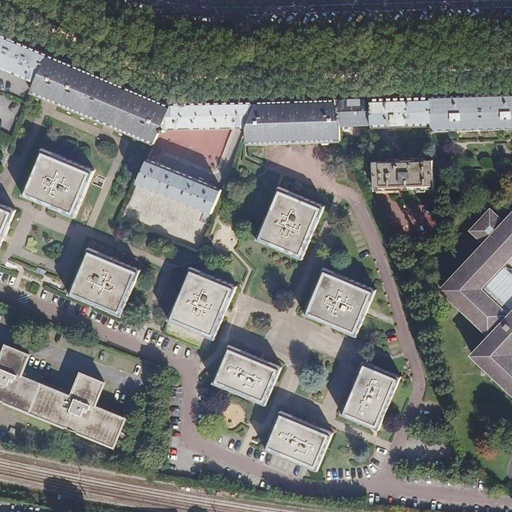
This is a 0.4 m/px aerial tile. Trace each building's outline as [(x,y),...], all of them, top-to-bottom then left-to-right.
[(0,66),(36,82),(48,53),(0,32),(0,66)] [(124,85),(48,53),(36,82),(31,92),(50,100),(58,103),(105,123),(110,125),(155,144),(162,129),(173,104),(168,104),(124,85)] [(511,94),(432,96),(433,124),(434,129),(511,127),(511,94)] [(417,97),(387,98),(388,125),(433,124),(432,96),(417,97)] [(372,98),(337,99),(340,116),(341,123),(342,125),(373,124),(372,98)] [(387,98),(372,98),(373,124),(373,126),(388,125),(387,98)] [(306,101),(258,102),(248,127),(248,142),(341,139),(341,123),(340,116),(337,99),(306,101)] [(243,102),(173,104),(162,129),(233,127),(243,102)] [(249,102),(243,102),(233,127),(240,127),(248,127),(258,102),(249,102)] [(96,170),(44,148),(24,195),(43,204),(46,205),(48,206),(77,218),(96,170)] [(223,189),(148,159),(138,183),(213,213),(223,189)] [(376,190),(436,188),(435,169),(435,159),(375,161),(376,190)] [(325,206),(279,187),(258,239),(304,258),(325,206)] [(0,252),(18,210),(0,202),(0,252)] [(487,243),(443,289),(491,334),(474,354),(511,389),(511,216),(507,222),(493,208),(473,230),(487,243)] [(141,272),(89,251),(69,298),(121,320),(141,272)] [(377,287),(324,266),(304,312),(358,334),(377,287)] [(233,287),(193,270),(173,317),(213,334),(233,287)] [(284,366),(230,343),(214,381),(268,404),(284,366)] [(0,366),(0,399),(41,417),(49,387),(25,376),(33,356),(10,346),(1,367),(0,366)] [(49,387),(41,417),(118,448),(130,419),(98,406),(108,384),(85,374),(75,397),(49,387)] [(398,391),(359,374),(344,411),(383,427),(398,391)] [(338,425),(286,403),(267,447),(319,470),(338,425)] [(230,426),(239,420),(231,407),(222,413),(230,426)]
